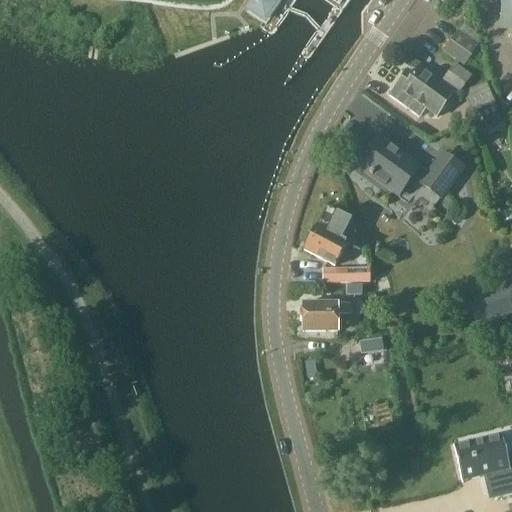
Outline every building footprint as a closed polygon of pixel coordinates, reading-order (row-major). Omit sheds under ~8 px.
[(275,0),(254,0),(248,9),(265,21),(276,5),(278,2),(275,0)] [(316,34),(306,49),(304,48),(303,50),(304,51),(303,52),(302,51),(302,52),(302,53),(302,54),(302,56),(303,57),(304,57),(305,58),(306,58),(308,58),(309,58),(310,57),(314,53),(342,11),(349,1),(348,1),(349,0),(350,1),(350,0),(337,0),(331,10),(332,11),(330,13),(330,12),(328,14),(329,15),(327,17),(328,18),(326,20),(319,29),(318,30),(317,30),(316,32),(317,33),(316,34)] [(511,0),(501,0),(501,29),(511,29),(511,0)] [(451,42),(471,57),(479,47),(458,32),(451,42)] [(464,67),(471,57),(451,42),(443,52),(464,67)] [(459,94),(472,77),(454,65),(442,81),(459,94)] [(455,93),(419,68),(414,76),(408,71),(390,96),(420,117),(426,108),(438,116),(455,93)] [(502,123),(487,84),(464,93),(472,113),(479,110),(487,129),(502,123)] [(428,174),(381,140),(359,169),(399,199),(414,179),(419,183),(418,185),(441,202),(464,171),(442,155),(428,174)] [(360,252),(352,222),(327,209),(304,251),(336,268),(348,246),(360,252)] [(324,284),(355,284),(370,283),(370,270),(324,271),(324,284)] [(339,333),(339,317),(351,317),(351,305),(339,305),(304,305),(304,333),(339,333)] [(362,356),(372,354),(385,352),(383,340),(360,343),(362,356)] [(316,378),(314,364),(314,361),(305,363),(307,379),(315,378),(316,378)] [(511,511),(511,438),(464,451),(477,496),(501,489),(506,511),(511,511)]
